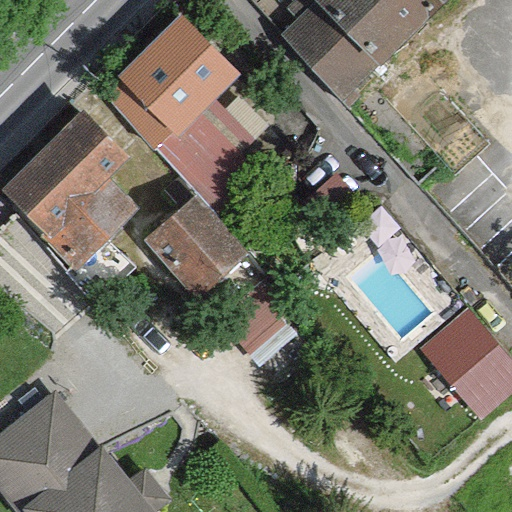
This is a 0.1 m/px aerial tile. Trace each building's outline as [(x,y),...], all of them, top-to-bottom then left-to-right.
[(319,0),(301,17),(286,32),(346,95),(429,13),(433,15),(448,0),(319,0)] [(303,0),(294,9),(301,17),(319,0),(303,0)] [(217,74),(231,59),(182,14),(108,95),(153,146),(178,118),(192,102),(217,74)] [(248,75),(231,59),(217,74),(235,89),(248,75)] [(194,134),(209,118),(192,102),(178,118),(194,134)] [(106,230),(128,208),(97,177),(125,148),(90,113),(7,194),(97,291),(135,259),(106,230)] [(97,177),(128,208),(154,178),(125,148),(97,177)] [(339,174),(305,204),(323,224),(357,194),(339,174)] [(199,198),(159,238),(205,289),(247,253),(210,210),(199,198)] [(268,276),(228,314),(249,339),(292,303),(268,276)] [(511,382),(511,362),(471,315),(433,348),(484,407),(511,382)] [(51,387),(0,426),(0,473),(24,504),(32,497),(97,445),(51,387)] [(124,478),(97,445),(32,497),(43,511),(151,511),(143,501),(124,478)] [(141,464),(124,478),(143,501),(160,488),(141,464)]
